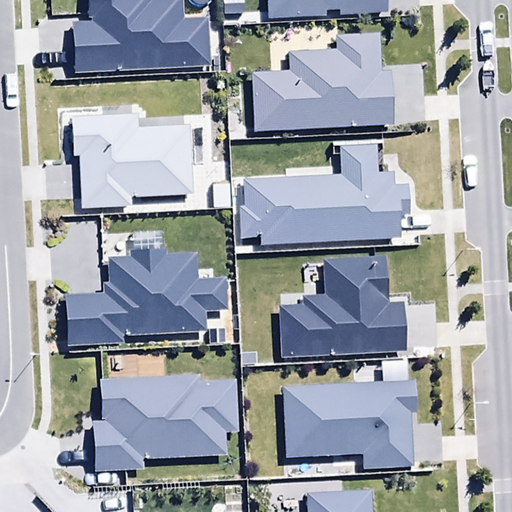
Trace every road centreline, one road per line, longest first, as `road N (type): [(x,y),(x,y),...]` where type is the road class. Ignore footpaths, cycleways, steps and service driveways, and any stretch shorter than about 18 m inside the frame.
road 1 (residential): [(498,390),(478,0)]
road 2 (residential): [(0,415),(10,388),(0,155)]
road 3 (residential): [(504,511),(498,390)]
